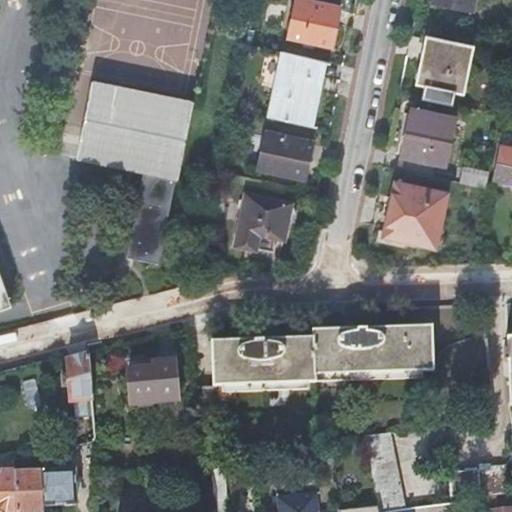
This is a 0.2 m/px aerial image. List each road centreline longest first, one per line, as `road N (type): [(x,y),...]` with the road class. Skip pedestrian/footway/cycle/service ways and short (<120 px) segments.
road 1 (unclassified): [(0,350),(230,296),(331,291)]
road 2 (unclassified): [(331,291),(385,0)]
road 3 (unclassified): [(331,291),(511,282)]
